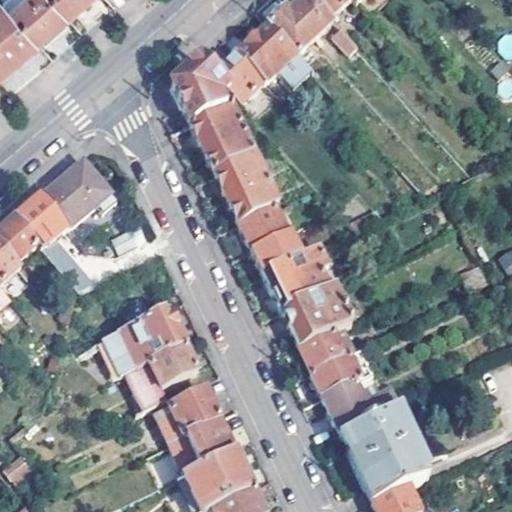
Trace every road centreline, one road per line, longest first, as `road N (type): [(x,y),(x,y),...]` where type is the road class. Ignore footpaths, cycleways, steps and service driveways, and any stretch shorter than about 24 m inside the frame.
road 1 (residential): [(105,73),(315,511)]
road 2 (tertiary): [(105,73),(0,162)]
